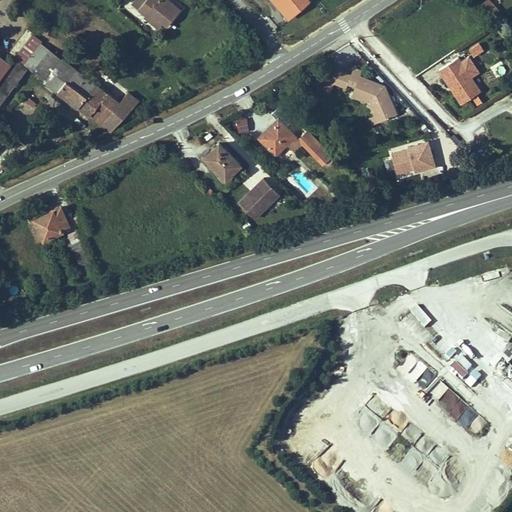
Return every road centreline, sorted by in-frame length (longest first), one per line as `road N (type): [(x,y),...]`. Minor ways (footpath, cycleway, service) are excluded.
road 1 (primary): [(0,372),(147,331),(511,204)]
road 2 (unclassified): [(511,237),(0,403)]
road 3 (primary): [(511,183),(0,339)]
road 4 (secondary): [(293,58),(0,202)]
road 5 (residential): [(354,19),(451,124),(465,124)]
